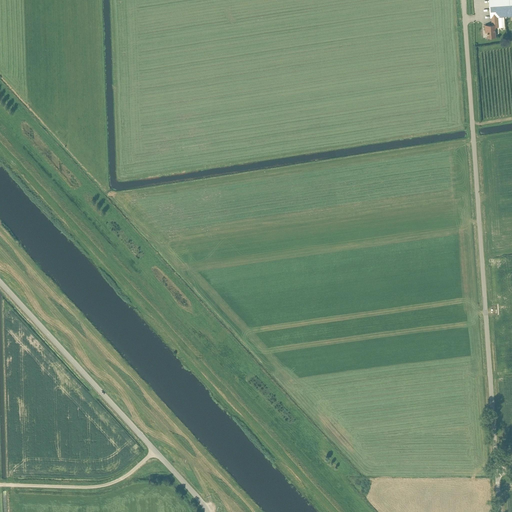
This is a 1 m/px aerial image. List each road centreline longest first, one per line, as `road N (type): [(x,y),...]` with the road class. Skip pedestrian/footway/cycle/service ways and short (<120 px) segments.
road 1 (unclassified): [(496,470),(463,0)]
road 2 (secondary): [(433,511),(372,485),(300,471),(245,475),(156,503)]
road 3 (unclassified): [(146,441),(0,284)]
